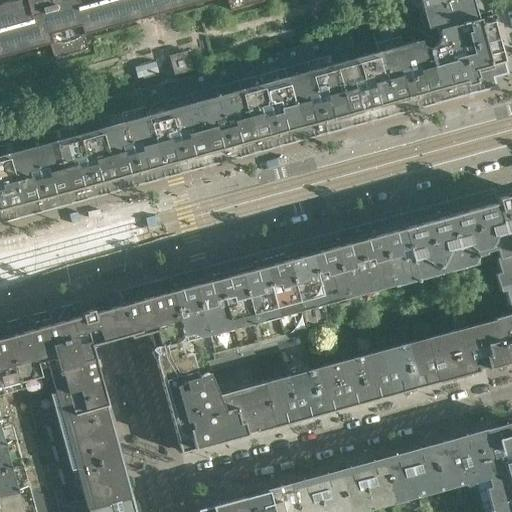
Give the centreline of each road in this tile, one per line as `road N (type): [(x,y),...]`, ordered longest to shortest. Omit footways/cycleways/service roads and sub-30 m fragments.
road 1 (tertiary): [(0,299),(511,152)]
road 2 (tertiary): [(511,108),(0,246)]
road 3 (residential): [(511,394),(159,491),(165,511)]
